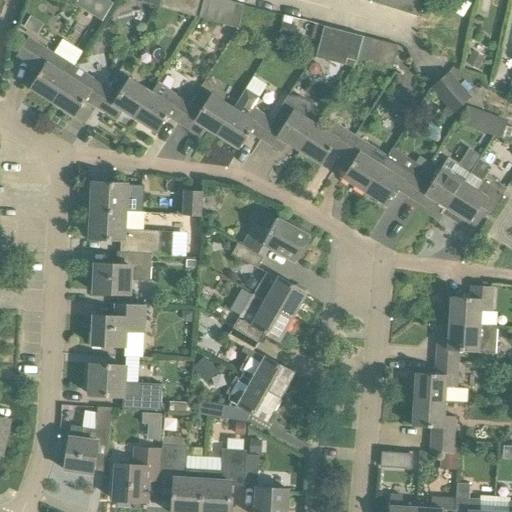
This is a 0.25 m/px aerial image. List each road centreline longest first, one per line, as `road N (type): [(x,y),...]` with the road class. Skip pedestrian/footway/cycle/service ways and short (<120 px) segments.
road 1 (residential): [(62,152),(245,177),(385,257)]
road 2 (residential): [(361,511),(385,257)]
road 3 (residential): [(55,301),(45,448),(22,511)]
road 4 (residential): [(385,257),(511,277)]
